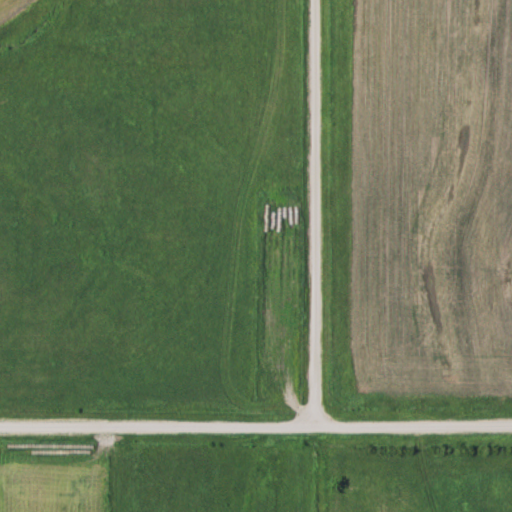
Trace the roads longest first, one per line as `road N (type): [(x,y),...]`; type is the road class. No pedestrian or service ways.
road 1 (residential): [(511,425),(0,427)]
road 2 (residential): [(317,428),(317,0)]
